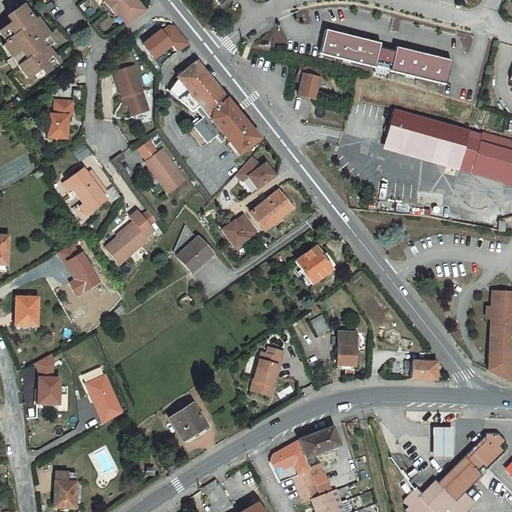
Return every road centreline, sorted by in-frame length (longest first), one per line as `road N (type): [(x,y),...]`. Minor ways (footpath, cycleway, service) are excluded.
road 1 (secondary): [(473,386),(249,99)]
road 2 (secondary): [(466,398),(345,398),(308,408),(137,511)]
road 3 (unknown): [(282,141),(325,141),(502,194)]
